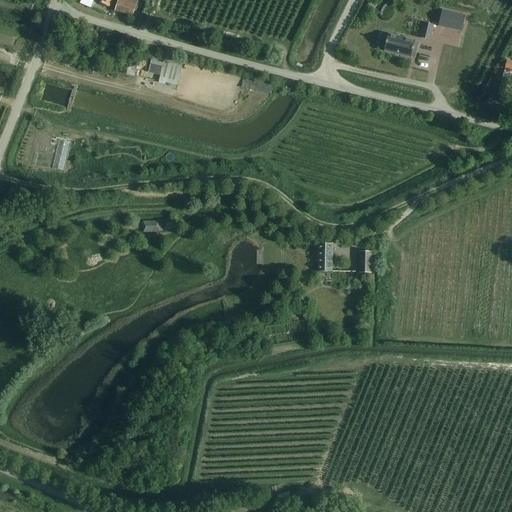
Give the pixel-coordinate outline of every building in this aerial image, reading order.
[(119,0),(116,11),(133,17),(137,2),(133,1),(133,0),(119,0)] [(462,32),(466,16),(442,11),(438,26),(462,32)] [(420,38),(430,41),(434,25),(424,23),(420,38)] [(388,35),(384,51),(411,58),(415,41),(388,35)] [(151,60),(148,73),(160,76),(159,82),(177,86),(181,68),(182,66),(164,62),(163,63),(151,60)] [(505,70),(498,95),(510,98),(511,90),(511,62),(503,60),(501,69),(505,70)] [(126,71),(135,68),(133,61),(124,64),(126,71)] [(157,227),(157,216),(143,217),(143,228),(157,227)] [(333,244),(318,244),(317,272),(332,273),(333,244)] [(371,253),(359,253),(359,273),(371,273),(371,253)]
